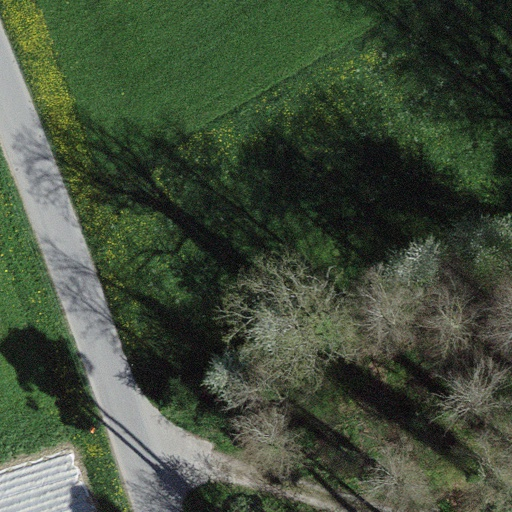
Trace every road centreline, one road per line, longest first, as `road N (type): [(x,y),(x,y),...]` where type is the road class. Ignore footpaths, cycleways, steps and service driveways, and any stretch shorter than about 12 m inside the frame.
road 1 (tertiary): [(0,73),(163,511)]
road 2 (track): [(146,453),(385,511)]
